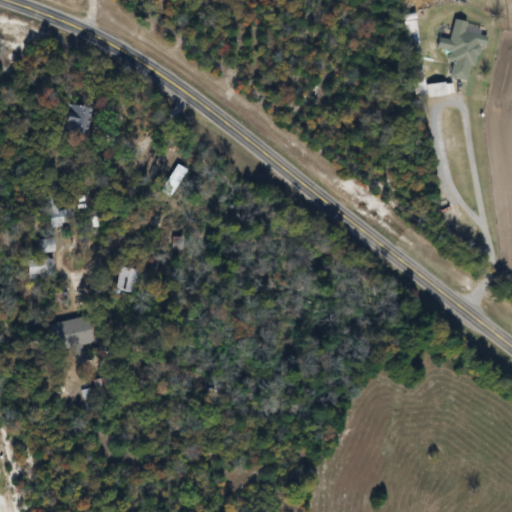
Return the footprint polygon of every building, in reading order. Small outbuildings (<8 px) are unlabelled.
[(445,77),(465,81),(474,35),(460,33),(461,22),(450,20),(446,40),(436,38),(434,48),(449,51),(445,77)] [(80,132),(81,108),(60,107),(60,131),(80,132)] [(30,278),(39,275),(35,261),(25,264),(30,278)] [(118,286),(134,293),(142,275),(126,268),(118,286)] [(75,344),(75,323),(49,323),(49,344),(75,344)]
